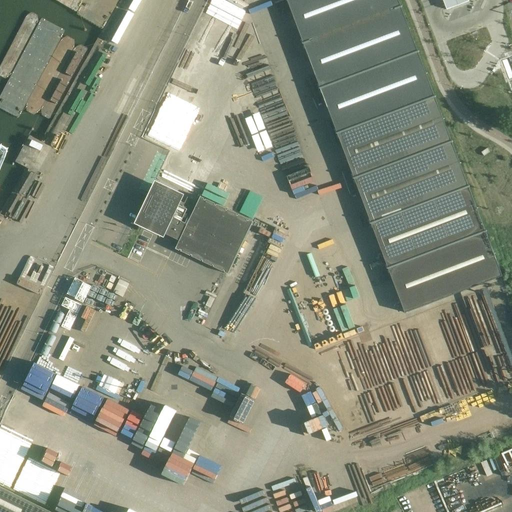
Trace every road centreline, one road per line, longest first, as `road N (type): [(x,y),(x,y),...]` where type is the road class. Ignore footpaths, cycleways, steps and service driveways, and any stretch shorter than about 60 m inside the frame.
road 1 (unclassified): [(0,393),(194,0)]
road 2 (unknown): [(9,417),(222,511)]
